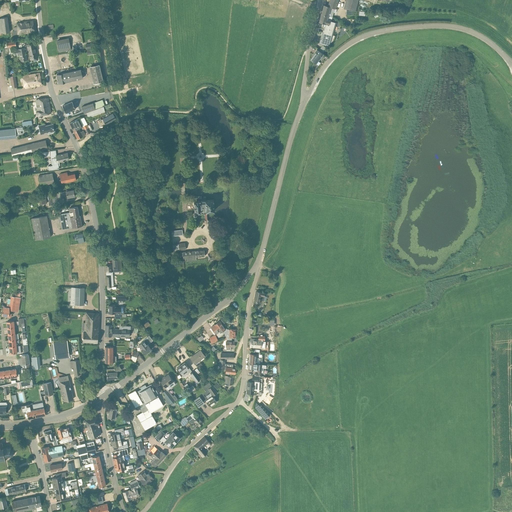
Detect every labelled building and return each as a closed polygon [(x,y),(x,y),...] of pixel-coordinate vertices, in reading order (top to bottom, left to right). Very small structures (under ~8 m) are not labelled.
[(331,17),(332,18),(335,8),(335,9),(337,0),(329,0),(327,6),(324,5),(321,14),(331,17)] [(345,0),(343,8),(355,11),(358,0),(345,0)] [(331,17),(321,14),(319,22),(325,23),(320,38),(319,43),(327,46),(329,44),(330,44),(336,23),(331,21),(332,18),(331,17)] [(0,18),(0,33),(10,32),(8,17),(0,18)] [(33,20),(25,21),(16,23),(17,27),(14,27),(14,31),(13,31),(13,35),(26,33),(34,32),(33,20)] [(56,40),(59,52),(71,50),(69,38),(56,40)] [(24,47),(18,49),(13,50),(12,50),(12,47),(16,46),(15,41),(6,42),(7,43),(4,43),(6,58),(13,58),(13,54),(14,54),(14,55),(19,54),(21,61),(27,60),(25,52),(26,51),(26,48),(24,49),(24,47)] [(34,43),(27,44),(28,52),(30,59),(37,57),(34,43)] [(323,45),(318,50),(323,54),(327,48),(323,45)] [(315,53),(310,60),(316,64),(323,54),(317,49),(314,52),(315,53)] [(103,81),(99,65),(90,67),(94,83),(103,81)] [(80,69),(63,73),(56,75),(59,84),(65,82),(82,78),(80,69)] [(39,73),(23,75),(23,77),(25,87),(25,88),(41,85),(39,73)] [(15,75),(8,77),(10,87),(12,87),(12,88),(17,87),(15,75)] [(48,98),(36,100),(38,112),(36,112),(37,116),(51,113),(48,98)] [(62,105),(65,113),(75,108),(72,101),(62,105)] [(84,113),(95,109),(93,102),(81,107),(84,113)] [(95,109),(84,113),(84,114),(87,113),(88,116),(91,115),(91,116),(105,112),(103,107),(99,108),(95,109)] [(117,120),(113,113),(102,119),(106,126),(117,120)] [(69,123),(73,131),(79,128),(82,127),(78,119),(69,123)] [(55,130),(53,124),(45,126),(45,124),(39,126),(41,134),(47,132),(47,133),(48,134),(53,133),(54,132),(53,131),(55,130)] [(0,138),(17,138),(17,134),(23,134),(23,128),(0,128),(0,138)] [(79,128),(73,131),(77,139),(85,135),(83,131),(80,132),(79,128)] [(46,140),(10,149),(12,155),(26,154),(32,153),(48,148),(46,140)] [(68,154),(68,153),(67,153),(56,155),(56,157),(52,158),(53,165),(51,165),(50,165),(48,165),(49,170),(59,169),(58,162),(63,161),(64,161),(69,159),(68,154)] [(61,183),(69,181),(76,180),(75,173),(68,174),(67,172),(59,174),(61,183)] [(52,173),(39,175),(41,190),(55,188),(52,173)] [(74,189),(69,190),(69,189),(66,190),(66,191),(47,195),(49,204),(64,201),(63,195),(67,195),(67,197),(75,196),(74,189)] [(46,196),(37,197),(38,205),(47,203),(46,196)] [(193,212),(193,213),(193,214),(194,214),(195,214),(196,214),(197,213),(197,212),(202,212),(206,211),(215,210),(214,209),(214,200),(205,200),(204,200),(201,201),(200,201),(194,201),(195,211),(194,211),(193,211),(193,212)] [(59,214),(62,229),(82,226),(80,216),(79,216),(77,206),(69,208),(70,212),(59,214)] [(47,215),(31,218),(35,240),(51,237),(47,215)] [(177,258),(183,257),(183,258),(187,258),(187,260),(196,259),(196,257),(205,256),(204,250),(183,252),(177,252),(177,258)] [(112,260),(113,269),(122,269),(121,259),(112,260)] [(111,272),(111,264),(106,265),(106,272),(107,272),(107,275),(106,276),(107,289),(117,289),(117,286),(114,286),(113,272),(111,272)] [(71,287),(70,304),(84,305),(85,287),(71,287)] [(260,300),(263,301),(265,293),(256,291),(254,302),(259,303),(260,300)] [(20,297),(20,293),(17,293),(16,297),(11,296),(10,304),(7,304),(7,306),(3,305),(2,315),(2,316),(5,316),(5,315),(9,316),(10,310),(19,312),(21,297),(20,297)] [(121,307),(116,307),(116,305),(108,305),(108,313),(124,313),(124,307),(121,307)] [(82,332),(83,332),(83,341),(98,342),(98,333),(99,316),(99,317),(85,316),(85,322),(83,322),(82,332)] [(227,329),(226,328),(225,329),(219,321),(214,325),(211,327),(216,334),(219,337),(224,333),(226,337),(223,338),(223,340),(227,340),(227,329)] [(112,328),(112,337),(129,337),(129,329),(132,329),(132,325),(119,325),(119,328),(112,328)] [(231,340),(231,337),(235,337),(236,329),(227,329),(226,328),(227,329),(227,340),(231,340)] [(215,334),(209,337),(211,343),(218,340),(215,334)] [(147,354),(149,352),(148,351),(151,349),(148,344),(153,340),(149,335),(143,340),(145,341),(139,345),(142,348),(141,348),(145,353),(146,353),(147,354)] [(250,339),(250,347),(265,348),(265,342),(261,341),(261,340),(265,341),(265,336),(258,335),(258,339),(250,339)] [(67,340),(53,342),(55,357),(69,355),(67,340)] [(20,345),(9,347),(10,353),(17,352),(17,354),(21,353),(20,345)] [(105,346),(105,362),(114,362),(114,361),(116,361),(116,356),(114,356),(114,346),(105,346)] [(198,359),(199,360),(205,356),(201,351),(197,354),(196,353),(190,358),(194,363),(198,359)] [(249,354),(249,363),(256,364),(262,364),(263,354),(260,353),(260,352),(257,352),(257,355),(249,354)] [(219,363),(225,363),(225,359),(233,359),(233,354),(221,353),(221,358),(220,358),(219,363)] [(185,362),(177,368),(181,373),(181,374),(183,376),(191,370),(189,367),(185,362)] [(235,368),(233,368),(233,364),(225,363),(219,363),(217,363),(216,369),(224,369),(225,367),(226,367),(226,373),(235,374),(235,368)] [(249,363),(248,369),(255,370),(255,376),(261,376),(265,376),(266,364),(256,364),(249,363)] [(117,373),(122,369),(119,366),(114,369),(107,369),(107,372),(107,378),(117,378),(117,373)] [(194,370),(190,373),(197,382),(200,379),(194,370)] [(165,387),(168,390),(170,388),(176,384),(173,381),(168,374),(163,378),(160,380),(165,387)] [(61,394),(63,394),(64,401),(73,399),(72,392),(68,376),(59,378),(60,382),(58,382),(61,394)] [(227,376),(227,377),(225,376),(224,379),(224,383),(226,383),(226,384),(233,385),(233,377),(227,376)] [(247,393),(257,394),(257,390),(258,390),(258,381),(259,381),(260,376),(255,376),(252,376),(252,381),(247,381),(247,393)] [(28,380),(20,381),(21,389),(25,388),(33,387),(32,384),(29,385),(28,380)] [(51,382),(43,384),(45,395),(53,394),(51,382)] [(153,388),(151,384),(146,387),(145,384),(140,387),(141,389),(136,391),(135,390),(128,394),(135,407),(136,406),(137,409),(139,408),(142,412),(136,415),(145,430),(156,423),(151,413),(163,405),(158,396),(153,388)] [(208,398),(205,400),(210,406),(216,402),(212,396),(217,393),(213,386),(212,387),(208,389),(211,393),(210,393),(206,396),(208,398)] [(166,389),(162,392),(167,398),(170,395),(166,389)] [(199,407),(204,403),(199,397),(194,400),(199,407)] [(43,402),(33,404),(34,409),(35,417),(45,415),(44,407),(43,402)] [(21,405),(21,406),(22,411),(23,413),(24,412),(27,412),(29,418),(35,417),(34,409),(30,410),(30,409),(30,406),(29,404),(24,405),(21,405)] [(118,409),(119,406),(114,405),(114,408),(109,407),(107,417),(115,418),(116,409),(118,409)] [(262,416),(265,413),(257,405),(254,407),(262,416)] [(189,422),(191,425),(194,429),(202,423),(198,418),(195,414),(195,415),(193,412),(186,418),(185,417),(179,421),(183,427),(189,422)] [(93,427),(97,426),(99,425),(97,416),(85,420),(87,426),(93,424),(93,427)] [(93,424),(87,426),(89,431),(87,431),(88,433),(86,434),(87,438),(89,437),(89,438),(100,434),(97,426),(93,427),(93,424)] [(60,438),(62,443),(72,440),(69,427),(63,429),(62,428),(58,429),(60,438)] [(110,434),(112,441),(122,439),(121,435),(124,434),(123,428),(114,430),(115,433),(110,434)] [(43,431),(46,443),(56,440),(55,436),(53,437),(51,429),(43,431)] [(161,431),(156,436),(159,439),(161,441),(160,442),(163,445),(166,442),(171,446),(174,443),(174,442),(176,441),(179,438),(173,432),(166,439),(162,436),(164,434),(161,431)] [(208,447),(211,445),(211,444),(204,437),(194,446),(201,454),(205,449),(203,447),(203,446),(205,444),(208,447)] [(123,442),(122,439),(112,441),(113,447),(118,446),(119,449),(128,447),(126,441),(123,442)] [(86,442),(88,453),(97,451),(94,441),(86,442)] [(142,441),(136,442),(138,450),(137,450),(138,455),(145,454),(144,448),(142,441)] [(0,461),(5,460),(4,456),(12,455),(14,452),(13,448),(11,446),(3,448),(2,442),(0,442),(0,461)] [(48,446),(41,448),(43,454),(49,453),(63,450),(62,446),(52,447),(49,448),(48,446)] [(114,463),(121,461),(125,461),(123,455),(128,454),(127,448),(118,450),(119,453),(113,455),(114,458),(113,458),(114,463)] [(161,452),(157,448),(153,453),(150,451),(148,453),(150,455),(150,456),(154,459),(151,463),(155,467),(166,455),(161,451),(161,452)] [(43,454),(44,461),(51,459),(51,458),(64,456),(63,450),(49,453),(43,454)] [(68,472),(76,470),(75,467),(80,467),(79,458),(74,459),(74,462),(67,463),(68,472)] [(121,461),(114,463),(115,468),(116,468),(117,471),(124,469),(124,472),(134,470),(133,466),(129,467),(129,465),(126,466),(125,461),(121,461)] [(61,463),(50,465),(51,471),(62,469),(61,463)] [(141,479),(140,480),(144,486),(153,479),(149,473),(147,475),(144,470),(137,475),(141,479)] [(62,481),(61,476),(66,475),(65,472),(55,474),(56,477),(52,478),(53,481),(53,483),(62,481)] [(95,484),(95,488),(106,485),(104,479),(97,481),(95,481),(95,484)] [(138,481),(137,481),(130,484),(130,485),(132,490),(130,491),(130,490),(123,492),(126,501),(133,498),(133,497),(139,495),(137,488),(140,486),(138,481)] [(6,495),(9,494),(9,495),(26,491),(25,484),(7,488),(4,489),(6,495)] [(69,490),(55,493),(56,495),(56,498),(60,498),(61,501),(71,499),(70,496),(69,490)] [(39,495),(31,497),(12,501),(14,511),(18,511),(34,509),(33,507),(36,506),(37,511),(42,510),(41,505),(42,505),(39,495)] [(98,505),(99,511),(109,511),(107,503),(98,505)]
